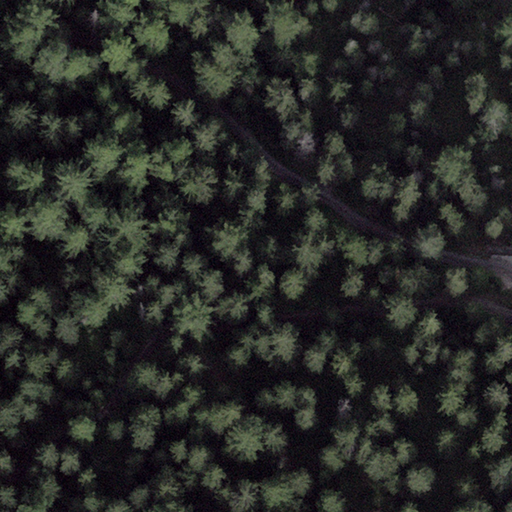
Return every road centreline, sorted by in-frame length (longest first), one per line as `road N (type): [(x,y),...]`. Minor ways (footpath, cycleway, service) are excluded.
road 1 (track): [(0,480),(144,333),(511,296)]
road 2 (track): [(511,277),(20,21),(0,27)]
